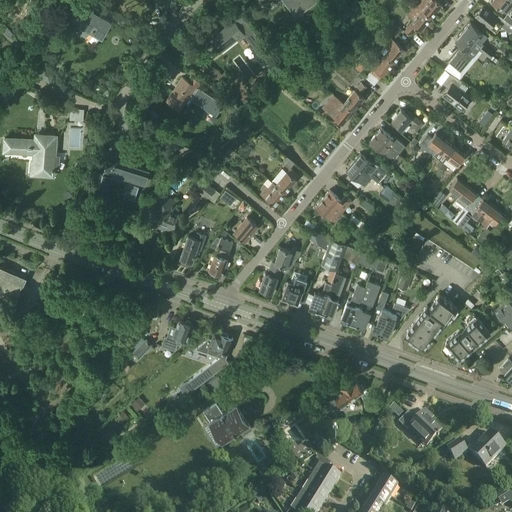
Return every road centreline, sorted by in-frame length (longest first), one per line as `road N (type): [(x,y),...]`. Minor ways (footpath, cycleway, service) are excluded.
road 1 (residential): [(283,225),(198,155),(127,130),(117,110),(158,44),(198,0)]
road 2 (secondary): [(222,313),(511,410)]
road 3 (secondary): [(511,402),(226,302)]
road 4 (secondary): [(226,302),(0,223)]
road 5 (secondary): [(0,232),(222,313)]
road 6 (residential): [(402,81),(283,225)]
road 7 (residential): [(511,164),(402,81)]
